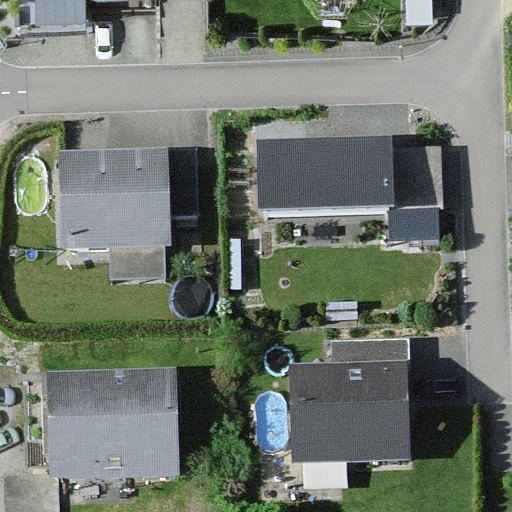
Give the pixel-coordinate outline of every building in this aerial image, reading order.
[(72,0),(73,13),(159,11),(158,0),(72,0)] [(447,151),(259,159),(262,234),(448,225),(447,151)] [(161,165),(53,169),(57,269),(110,267),(111,294),(173,292),(170,228),(200,227),(197,162),(161,163),(161,165)] [(401,372),(286,378),(291,478),(406,472),(401,372)] [(43,386),(48,493),(180,486),(175,380),(43,386)]
